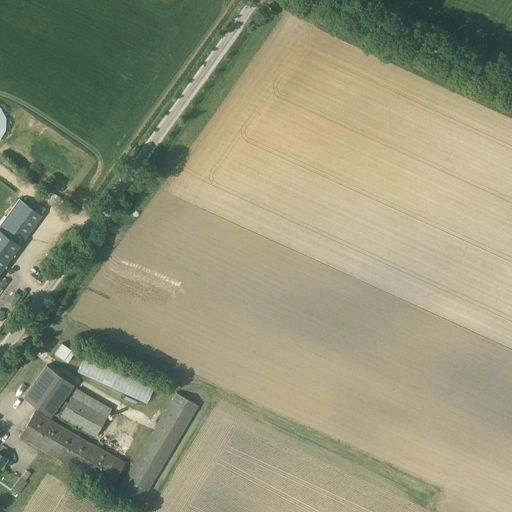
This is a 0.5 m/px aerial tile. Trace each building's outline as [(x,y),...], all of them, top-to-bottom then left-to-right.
[(0,271),(3,268),(45,209),(37,202),(32,208),(20,198),(0,225),(0,271)] [(61,344),(55,353),(68,362),(74,354),(70,351),(71,350),(61,344)] [(75,373),(147,402),(154,384),(82,355),(75,373)] [(46,365),(23,398),(51,417),(74,385),(46,365)] [(77,388),(60,416),(95,437),(112,409),(77,388)] [(138,507),(198,406),(175,393),(116,494),(138,507)] [(125,463),(35,411),(20,437),(76,470),(72,476),(78,480),(80,476),(82,477),(84,474),(109,489),(125,463)] [(27,470),(21,478),(25,481),(31,473),(27,470)]
